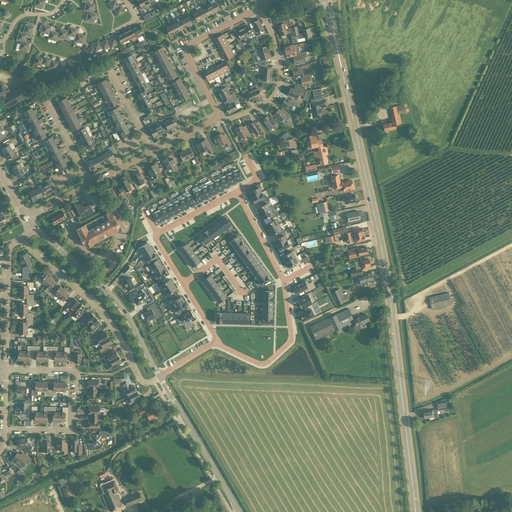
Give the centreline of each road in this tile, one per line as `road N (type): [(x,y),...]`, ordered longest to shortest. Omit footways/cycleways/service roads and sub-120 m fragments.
road 1 (secondary): [(415,511),(387,273),(342,76)]
road 2 (residential): [(89,183),(52,103),(98,73),(113,75),(152,151)]
road 3 (residential): [(22,238),(105,315),(142,380),(159,377)]
road 4 (tertiary): [(159,377),(115,300),(35,228)]
road 5 (residential): [(4,430),(71,429),(78,375),(4,369)]
road 6 (residential): [(216,117),(187,49),(259,8)]
road 7 (tertiary): [(240,511),(159,377)]
road 8 (residential): [(216,117),(256,109),(279,87),(274,37),(259,8)]
road 9 (residential): [(284,281),(290,334),(266,364),(216,341)]
road 10 (unknown): [(511,242),(416,290),(396,312)]
